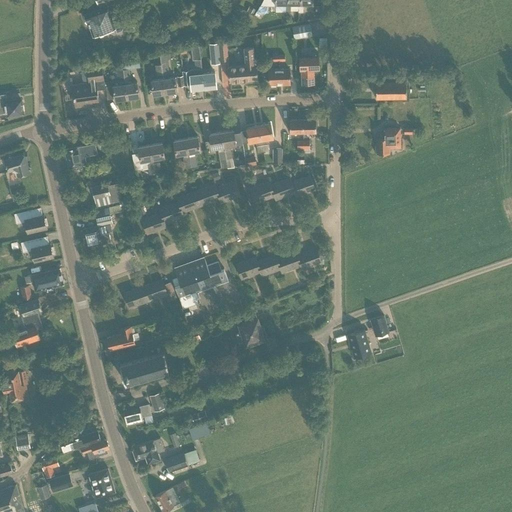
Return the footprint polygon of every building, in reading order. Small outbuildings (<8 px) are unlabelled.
[(99,0),(102,9),(84,15),(87,22),(89,22),(93,36),(115,28),(117,31),(121,30),(123,26),(118,10),(114,8),(109,10),(108,7),(116,4),(114,0),(99,0)] [(300,0),(287,0),(288,4),(286,4),(286,12),(291,12),(291,4),(299,4),(300,4),(300,0)] [(300,0),(300,4),(299,4),(299,12),(303,12),(303,4),(313,4),(313,0),(300,0)] [(310,23),(292,26),(294,39),(312,36),(310,23)] [(229,82),(258,80),(256,64),(254,64),(253,48),(244,49),(246,65),(228,66),(229,82)] [(219,50),(211,51),(212,64),(220,63),(219,50)] [(220,61),(228,61),(227,50),(219,51),(220,61)] [(160,53),(161,65),(165,93),(177,92),(175,77),(169,78),(167,64),(167,59),(170,59),(169,52),(160,53)] [(302,72),(302,84),(314,83),(313,69),(319,68),(319,55),(299,56),(300,69),(302,69),(302,72)] [(183,76),(184,86),(191,85),(192,90),(204,88),(202,73),(203,73),(201,59),(195,60),(196,74),(190,75),(190,71),(182,71),(183,76)] [(153,95),(165,93),(161,65),(155,65),(157,79),(151,80),(153,95)] [(102,67),(95,68),(87,69),(88,82),(73,84),(74,92),(76,106),(99,103),(97,89),(96,89),(95,82),(95,78),(104,77),(102,67)] [(123,70),(127,99),(139,97),(137,82),(131,83),(129,69),(123,70)] [(269,85),(280,85),(279,69),(269,70),(269,85)] [(279,69),(280,85),(290,85),(290,69),(279,69)] [(115,100),(127,99),(123,70),(117,71),(119,85),(113,86),(115,100)] [(215,72),(203,73),(202,73),(204,88),(216,87),(215,72)] [(376,99),(406,98),(406,82),(376,82),(376,99)] [(23,111),(24,111),(23,105),(22,105),(21,99),(7,101),(6,95),(0,95),(0,113),(7,112),(7,115),(18,113),(20,114),(22,113),(23,113),(23,111)] [(290,134),(303,134),(303,120),(290,120),(290,134)] [(303,120),(303,134),(316,133),(316,120),(303,120)] [(259,126),(263,152),(269,151),(268,144),(267,144),(266,139),(273,138),(271,124),(259,126)] [(258,153),(263,152),(259,126),(247,128),(250,142),(256,141),(257,146),(258,153)] [(388,138),(377,138),(377,145),(375,147),(376,150),(377,151),(377,154),(390,153),(390,148),(401,148),(400,128),(388,128),(388,138)] [(222,132),(228,166),(234,166),(231,150),(230,146),(236,145),(234,130),(222,132)] [(227,166),(228,166),(222,132),(210,135),(212,149),(218,148),(219,152),(221,162),(222,167),(227,166)] [(198,137),(186,139),(191,167),(197,166),(195,152),(200,151),(198,137)] [(191,167),(186,139),(174,141),(177,155),(183,154),(184,159),(185,167),(180,168),(181,174),(192,172),(191,167)] [(84,152),(96,150),(95,143),(65,150),(69,168),(87,165),(84,152)] [(150,145),(153,159),(164,157),(162,143),(150,145)] [(153,164),(153,159),(150,145),(138,147),(139,152),(132,154),(135,169),(142,168),(141,162),(147,161),(149,175),(155,174),(153,164)] [(283,162),(282,148),(273,148),(273,162),(283,162)] [(26,156),(22,154),(12,157),(9,156),(8,158),(6,159),(9,171),(13,171),(17,173),(17,176),(30,173),(30,171),(31,168),(29,167),(26,156)] [(257,165),(255,156),(246,158),(247,166),(257,165)] [(105,170),(103,159),(96,161),(98,172),(105,170)] [(218,172),(212,175),(214,181),(220,178),(218,172)] [(290,178),(295,193),(297,197),(316,190),(310,175),(292,182),(290,178)] [(290,178),(271,185),(275,196),(276,200),(295,193),(290,178)] [(216,188),(220,199),(222,203),(241,196),(235,181),(217,188),(216,188)] [(256,203),(275,196),(271,185),(270,181),(250,188),(256,203)] [(108,185),(107,183),(91,186),(96,206),(122,200),(118,183),(108,185)] [(215,184),(196,191),(201,206),(220,199),(216,188),(217,188),(215,184)] [(177,198),(178,202),(179,202),(183,212),(201,206),(196,191),(177,198)] [(160,208),(161,212),(165,223),(184,216),(183,212),(179,202),(178,202),(160,208)] [(121,211),(120,204),(94,210),(95,217),(121,211)] [(143,206),(138,208),(140,215),(146,213),(143,206)] [(25,221),(27,232),(47,228),(46,225),(48,225),(46,218),(45,218),(44,216),(42,216),(40,208),(15,214),(17,223),(25,221)] [(167,227),(165,223),(161,212),(142,219),(147,234),(167,227)] [(108,232),(100,234),(98,226),(94,227),(93,227),(82,230),(86,248),(98,245),(103,244),(102,243),(111,242),(108,232)] [(34,261),(53,256),(53,254),(54,254),(53,247),(51,247),(51,245),(49,245),(47,236),(21,242),(23,252),(31,250),(34,261)] [(316,248),(297,254),(297,255),(301,266),(302,269),(321,263),(316,248)] [(296,251),(277,258),(276,258),(280,269),(282,273),(301,266),(297,255),(297,254),(296,251)] [(276,254),(257,261),(256,261),(260,271),(262,276),(280,269),(276,258),(277,258),(276,254)] [(242,278),(260,271),(256,261),(257,261),(256,257),(237,264),(242,278)] [(197,292),(228,281),(225,273),(222,274),(218,262),(207,265),(205,260),(187,266),(188,269),(177,273),(179,279),(173,281),(183,308),(201,302),(197,292)] [(60,268),(32,275),(25,276),(26,283),(33,281),(35,291),(64,284),(60,268)] [(143,286),(148,301),(167,294),(162,279),(143,286)] [(177,297),(171,282),(165,284),(171,299),(177,297)] [(24,299),(31,297),(29,285),(21,287),(24,299)] [(129,308),(148,301),(143,286),(124,293),(129,308)] [(21,316),(25,328),(14,332),(19,346),(40,339),(37,329),(43,328),(38,312),(42,311),(38,299),(20,305),(23,315),(21,316)] [(246,344),(264,339),(257,318),(256,318),(253,308),(246,310),(247,313),(243,314),(244,318),(248,316),(250,321),(239,324),(242,332),(236,333),(239,342),(245,340),(246,344)] [(389,332),(384,315),(370,319),(375,336),(389,332)] [(122,334),(107,337),(110,350),(135,344),(131,326),(120,328),(122,334)] [(201,340),(196,328),(183,332),(187,344),(201,340)] [(372,353),(365,329),(347,335),(354,358),(372,353)] [(169,342),(167,335),(156,338),(158,345),(169,342)] [(126,384),(170,371),(164,352),(120,365),(126,384)] [(179,368),(184,366),(182,358),(176,359),(179,368)] [(6,374),(7,379),(1,380),(4,393),(10,392),(12,402),(24,399),(28,398),(27,392),(22,393),(22,389),(26,388),(25,385),(28,384),(25,370),(15,372),(14,369),(6,371),(6,374)] [(164,408),(159,392),(149,395),(154,411),(164,408)] [(139,406),(139,409),(123,412),(126,426),(143,422),(142,417),(151,415),(149,404),(139,406)] [(208,417),(205,410),(192,415),(194,422),(208,417)] [(74,449),(100,440),(98,431),(82,436),(83,439),(72,443),(74,449)] [(29,447),(27,433),(15,435),(18,449),(29,447)] [(158,453),(164,451),(159,438),(131,448),(136,460),(145,457),(148,464),(160,460),(158,453)] [(106,440),(91,445),(81,448),(83,453),(87,452),(89,459),(95,457),(108,453),(107,450),(109,449),(106,440)] [(72,449),(70,443),(61,446),(63,452),(72,449)] [(200,460),(196,449),(184,453),(184,452),(164,458),(169,472),(188,465),(188,464),(200,460)] [(59,465),(56,457),(40,462),(43,470),(44,470),(46,477),(54,475),(52,467),(59,465)] [(10,464),(0,466),(0,475),(0,477),(12,473),(10,464)] [(96,497),(115,491),(108,468),(89,474),(96,497)] [(72,485),(69,474),(50,480),(53,491),(72,485)] [(23,511),(15,485),(0,490),(0,511),(23,511)] [(41,499),(50,496),(46,485),(38,487),(41,499)] [(173,505),(179,502),(172,488),(166,491),(165,491),(155,496),(163,511),(174,506),(173,505)] [(78,511),(92,511),(96,511),(93,501),(77,507),(78,511)]
